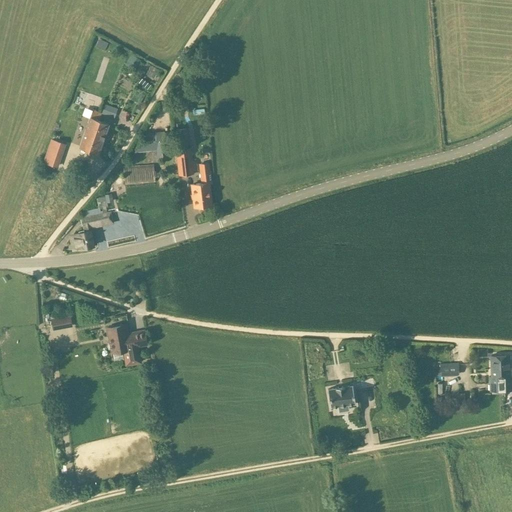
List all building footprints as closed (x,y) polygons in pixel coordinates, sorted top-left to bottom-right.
[(109,43),(100,39),(96,46),(105,50),(109,43)] [(135,70),(141,59),(131,54),(125,65),(135,70)] [(141,72),(155,79),(160,69),(147,62),(141,72)] [(118,108),(105,104),(102,113),(114,117),(118,108)] [(93,110),(90,117),(79,148),(98,155),(109,124),(99,121),(102,113),(93,110)] [(145,142),(141,142),(135,152),(157,150),(157,155),(168,154),(167,140),(165,140),(165,131),(145,133),(145,142)] [(51,139),(43,162),(58,167),(66,144),(51,139)] [(194,174),(191,147),(175,149),(179,175),(194,174)] [(211,205),(209,184),(213,183),(212,179),(211,180),(211,174),(212,174),(211,170),(210,171),(209,162),(199,164),(201,183),(192,184),(192,185),(195,207),(211,205)] [(156,182),(154,164),(123,167),(125,185),(156,182)] [(105,197),(96,198),(97,204),(101,203),(101,202),(106,201),(106,203),(107,203),(113,201),(112,193),(105,195),(105,197)] [(114,223),(112,211),(99,213),(98,210),(81,214),(85,230),(79,231),(79,234),(75,235),(78,249),(93,246),(93,245),(96,245),(92,227),(114,223)] [(53,330),(73,326),(71,315),(51,318),(53,330)] [(111,353),(123,351),(126,365),(140,362),(137,346),(147,344),(145,330),(128,333),(126,324),(107,327),(111,353)] [(500,390),(510,390),(510,383),(511,382),(511,376),(510,376),(509,355),(491,355),(492,376),(490,376),(490,390),(492,390),(492,392),(501,392),(500,390)] [(435,376),(440,376),(459,375),(458,363),(440,364),(440,368),(434,368),(435,376)] [(344,386),(336,388),(328,389),(331,407),(355,403),(352,385),(344,387),(344,386)]
